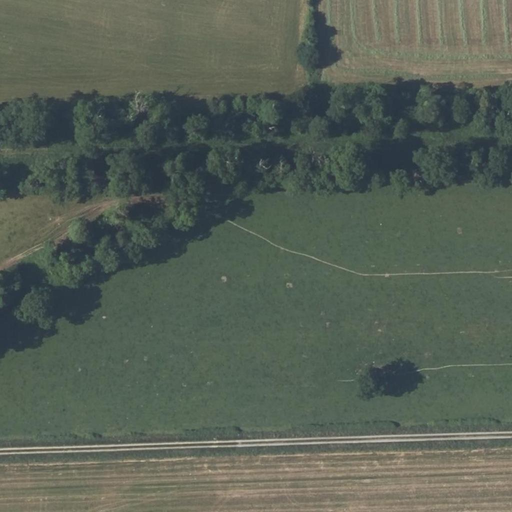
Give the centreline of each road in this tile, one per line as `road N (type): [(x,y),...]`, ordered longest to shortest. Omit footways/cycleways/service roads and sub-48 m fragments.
road 1 (track): [(0,450),(511,434)]
road 2 (track): [(511,140),(0,153)]
road 3 (track): [(0,294),(162,191),(161,148)]
